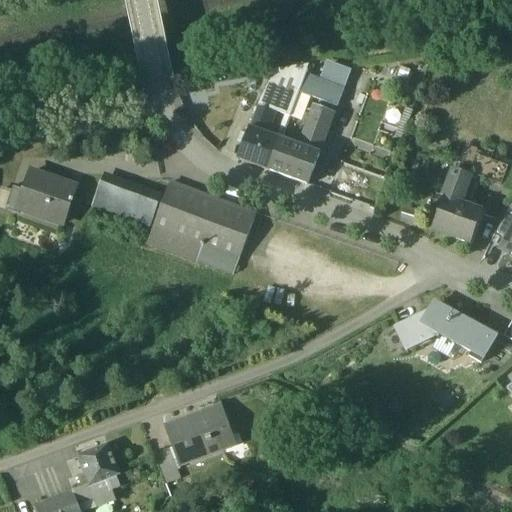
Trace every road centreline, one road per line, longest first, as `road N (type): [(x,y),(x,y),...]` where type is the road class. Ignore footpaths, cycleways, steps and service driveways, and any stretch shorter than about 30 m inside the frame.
road 1 (residential): [(0,469),(302,356),(448,275)]
road 2 (residential): [(448,275),(411,247),(206,160),(177,133),(161,103),(139,0)]
